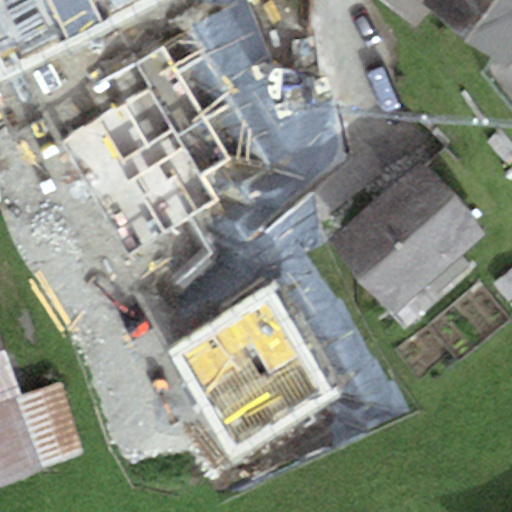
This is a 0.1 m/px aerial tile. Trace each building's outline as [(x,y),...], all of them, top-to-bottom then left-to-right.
[(0,0),(0,76),(3,82),(160,0),(0,0)] [(426,4),(421,0),(377,0),(416,31),(434,10),(426,4)] [(511,0),(429,0),(426,4),(434,10),(506,67),(511,59),(511,0)] [(228,161),(163,44),(100,79),(117,109),(63,139),(128,255),(219,205),(203,175),(228,161)] [(395,317),(485,235),(417,161),(327,243),(395,317)] [(273,288),(166,351),(233,463),(340,401),(273,288)] [(0,485),(44,469),(87,452),(60,384),(23,400),(0,340),(0,485)]
